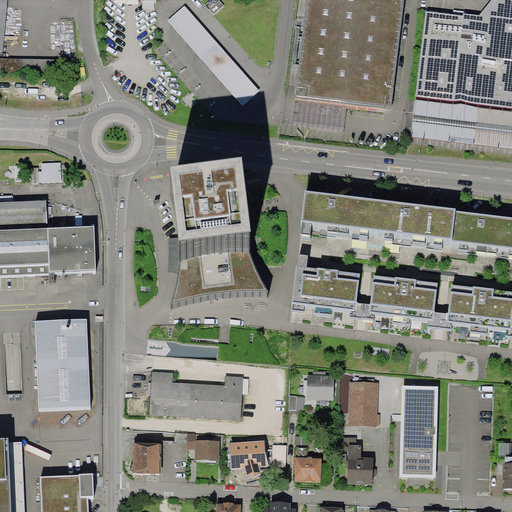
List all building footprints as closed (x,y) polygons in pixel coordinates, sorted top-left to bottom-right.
[(0,0),(0,72),(78,74),(75,60),(0,58),(0,52),(2,52),(7,0),(0,0)] [(307,0),(295,97),(390,109),(404,0),(307,0)] [(414,101),(511,112),(511,0),(491,0),(475,22),(424,17),(414,101)] [(220,1),(209,9),(214,15),(224,6),(220,1)] [(260,91),(185,6),(167,21),(242,106),(260,91)] [(197,190),(175,190),(181,248),(179,272),(174,299),(172,313),(197,303),(232,298),(256,298),(270,295),(262,274),(253,243),(245,201),(243,182),(225,186),(197,190)] [(511,255),(511,218),(306,194),(301,230),(511,255)] [(0,274),(95,270),(93,228),(48,231),(46,201),(0,203),(0,274)] [(357,304),(361,276),(308,270),(310,258),(298,256),(292,311),(304,313),(304,306),(316,307),(315,314),(331,316),(332,309),(352,311),(351,318),(363,320),(364,305),(357,304)] [(436,314),(439,286),(376,278),(372,306),(364,305),(363,320),(374,321),(375,314),(395,317),(394,323),(410,325),(411,319),(429,321),(429,327),(441,329),(443,314),(436,314)] [(511,294),(453,287),(450,315),(443,314),(441,329),(452,330),(453,324),(472,326),(471,332),(488,335),(489,328),(508,331),(507,337),(511,337),(511,294)] [(97,321),(43,322),(45,411),(99,409),(97,321)] [(309,379),(308,397),(336,398),(337,380),(309,379)] [(379,385),(352,385),(351,427),(379,428),(379,385)] [(438,386),(402,385),(399,476),(436,477),(438,386)] [(0,511),(11,511),(8,438),(0,438),(0,511)] [(225,445),(200,445),(199,463),(225,463),(225,445)] [(511,446),(503,446),(503,458),(511,458),(511,446)] [(166,448),(138,447),(138,474),(165,475),(166,448)] [(366,448),(353,448),(352,486),(381,486),(381,464),(366,464),(366,448)] [(274,462),(247,461),(246,478),(273,479),(274,462)] [(326,463),(300,462),(300,482),(325,482),(326,463)] [(80,475),(41,477),(42,511),(88,511),(88,497),(93,497),(92,474),(80,474),(80,475)] [(270,507),(264,507),(263,511),(289,511),(290,502),(270,501),(270,507)]
